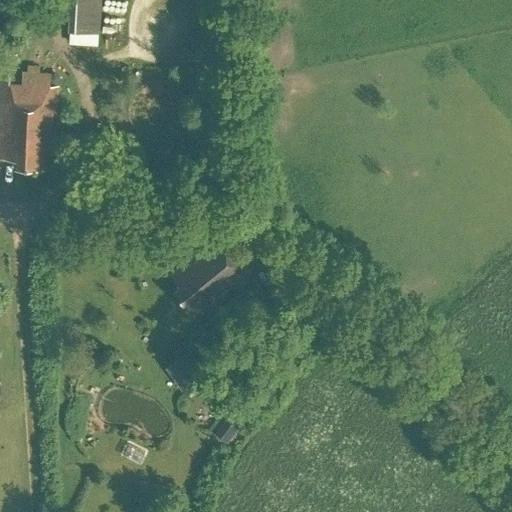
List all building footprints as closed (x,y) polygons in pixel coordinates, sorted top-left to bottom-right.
[(44,24),(53,2),(49,0),(36,0),(29,18),(44,24)] [(100,31),(101,0),(64,0),(64,11),(70,11),(69,29),(71,30),(71,43),(98,45),(98,31),(100,31)] [(0,159),(17,160),(16,166),(52,168),(53,138),(56,138),(57,103),(58,86),(11,83),(11,76),(4,75),(3,101),(0,156),(0,159)] [(180,288),(174,293),(193,316),(207,305),(208,307),(248,275),(216,236),(185,261),(186,263),(170,277),(180,288)] [(214,431),(228,441),(239,426),(225,415),(214,431)]
